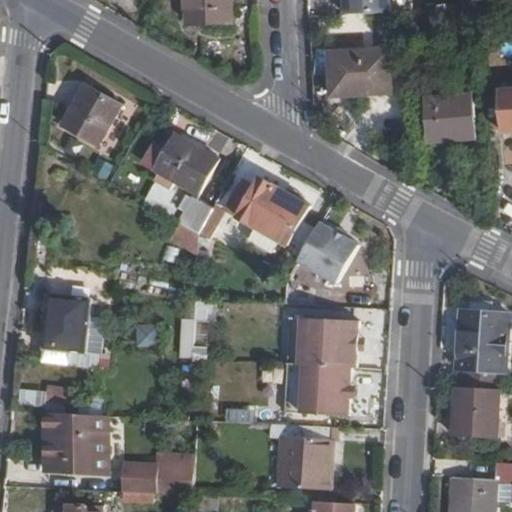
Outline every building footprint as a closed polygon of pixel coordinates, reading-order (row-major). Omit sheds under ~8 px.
[(235,22),(233,0),(187,0),(189,24),(235,22)] [(346,0),(348,15),(392,13),(391,0),(339,0),(339,1),(346,0)] [(391,49),(330,52),(332,97),(393,94),(391,49)] [(125,104),(88,85),(65,124),(99,145),(125,104)] [(511,88),(501,89),(505,134),(511,133),(511,88)] [(475,94),(425,98),(429,142),(479,139),(475,94)] [(220,159),(178,135),(159,169),(201,193),(220,159)] [(231,205),(293,239),(314,203),(266,176),(259,188),(246,180),(231,205)] [(227,212),(210,238),(237,252),(252,228),(227,212)] [(363,245),(325,221),(302,262),(341,283),(363,245)] [(167,245),(164,266),(177,268),(180,246),(167,245)] [(99,298),(54,293),(49,339),(48,359),(76,362),(77,351),(93,353),(99,298)] [(470,309),(462,309),(460,369),(508,370),(509,311),(493,310),(493,300),(470,300),(470,309)] [(184,315),(183,358),(211,358),(212,316),(184,315)] [(362,346),(362,341),(362,332),(363,332),(363,322),(305,320),(303,366),(307,366),(306,414),(354,416),(354,399),(355,388),(355,369),(361,369),(362,346)] [(141,345),(158,345),(158,323),(141,323),(141,345)] [(500,438),(501,388),(459,386),(458,437),(500,438)] [(66,395),(45,391),(44,401),(64,405),(66,395)] [(71,416),(50,414),(47,472),(108,475),(111,418),(71,416)] [(333,492),(336,429),(285,426),(285,442),(294,443),(292,490),(333,492)] [(128,494),(157,496),(162,496),(163,470),(130,469),(128,494)] [(197,497),(199,472),(163,470),(162,496),(194,497),(197,497)] [(455,477),(453,511),(497,511),(499,478),(455,477)] [(128,494),(94,492),(93,499),(156,502),(157,496),(128,494)] [(357,511),(358,504),(319,503),(319,511),(357,511)]
